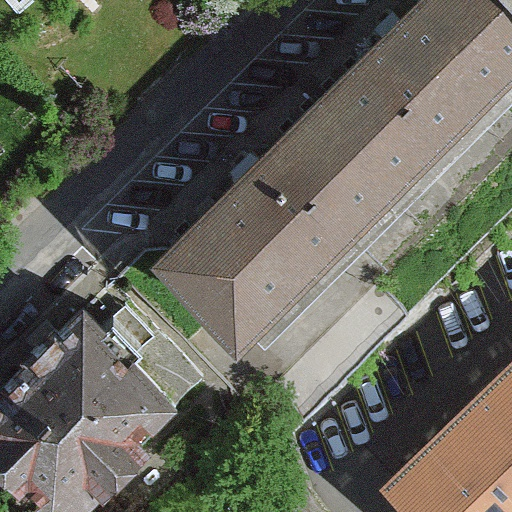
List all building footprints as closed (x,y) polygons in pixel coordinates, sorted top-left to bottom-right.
[(511,61),(511,0),(396,0),(305,92),(393,179),(511,61)] [(235,338),(393,179),(305,92),(147,250),(235,338)] [(377,285),(273,379),(303,412),(407,319),(377,285)] [(113,323),(89,298),(0,384),(0,452),(57,511),(78,511),(209,386),(130,306),(113,323)] [(511,511),(511,344),(381,471),(420,511),(511,511)]
